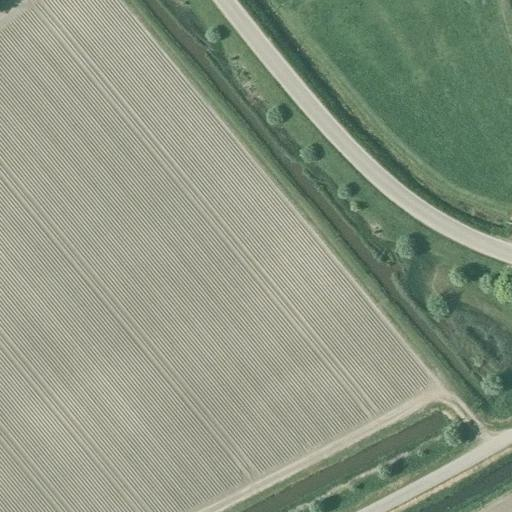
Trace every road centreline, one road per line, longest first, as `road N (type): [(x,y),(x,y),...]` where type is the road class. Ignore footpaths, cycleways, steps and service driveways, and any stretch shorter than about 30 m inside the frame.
road 1 (unclassified): [(511,256),(445,228),(370,172),(230,0)]
road 2 (unclassified): [(356,511),(511,427)]
